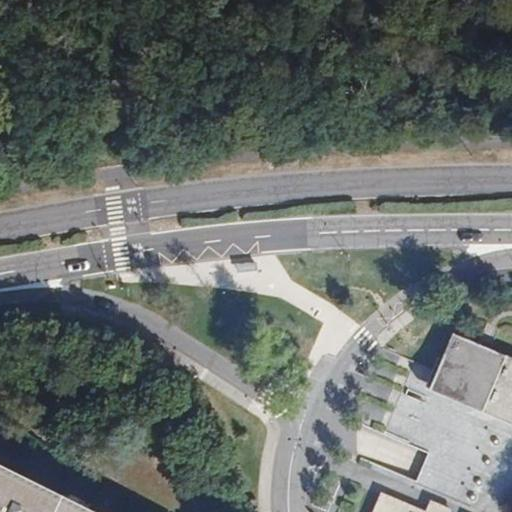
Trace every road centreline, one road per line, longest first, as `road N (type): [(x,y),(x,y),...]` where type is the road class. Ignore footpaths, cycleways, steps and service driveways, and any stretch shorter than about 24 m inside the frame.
road 1 (primary): [(0,280),(218,241),(511,233)]
road 2 (primary): [(511,180),(211,197),(0,225)]
road 3 (primary): [(0,303),(55,296),(113,305),(302,420)]
road 4 (primary): [(302,420),(345,359),(408,296),(511,257)]
